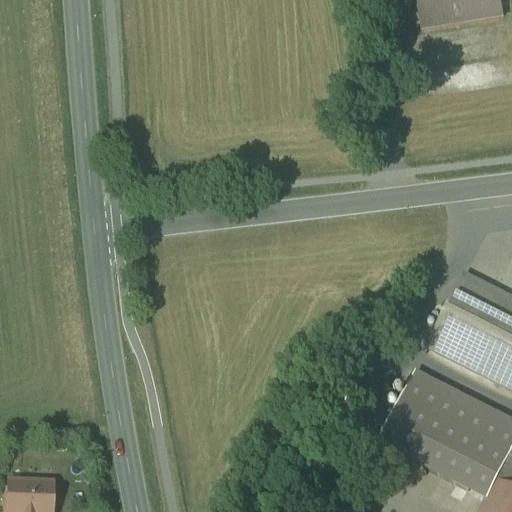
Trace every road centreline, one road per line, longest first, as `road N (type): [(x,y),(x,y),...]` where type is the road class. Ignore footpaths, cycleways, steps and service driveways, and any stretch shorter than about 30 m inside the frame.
road 1 (tertiary): [(511,185),(94,237)]
road 2 (secondary): [(135,511),(94,237)]
road 3 (secondary): [(94,237),(75,0)]
road 4 (unknown): [(315,511),(341,366)]
